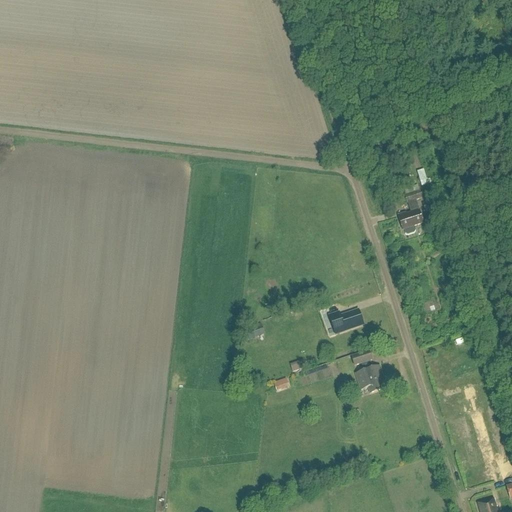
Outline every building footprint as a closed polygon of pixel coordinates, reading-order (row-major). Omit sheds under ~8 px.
[(420,172),(423,187),(431,186),(428,171),(420,172)] [(422,200),(418,187),(405,191),(406,196),(404,197),(407,205),(408,204),(411,215),(398,218),(402,231),(404,231),(405,235),(408,236),(414,234),(415,232),(414,228),(423,225),(416,202),(422,200)] [(435,210),(433,202),(423,205),(425,212),(435,210)] [(363,326),(358,312),(340,318),(345,332),(363,326)] [(323,319),(328,333),(339,330),(334,315),(323,319)] [(373,361),(370,352),(353,358),(356,367),(373,361)] [(355,376),(360,392),(368,389),(370,395),(385,390),(380,376),(382,375),(380,368),(365,372),(355,376)] [(289,380),(276,385),(280,394),(292,389),(289,380)] [(497,511),(494,500),(478,505),(480,511),(497,511)]
